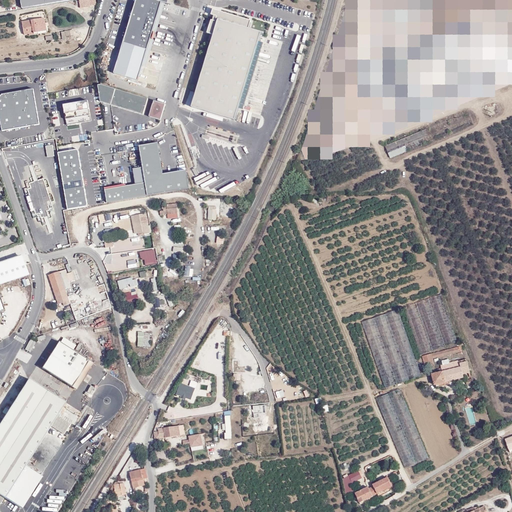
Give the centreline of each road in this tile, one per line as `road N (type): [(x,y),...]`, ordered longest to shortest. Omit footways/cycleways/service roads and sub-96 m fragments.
road 1 (residential): [(32,253),(91,253),(101,263),(131,377),(157,404),(147,447),(151,511)]
road 2 (unknown): [(157,404),(212,311),(231,327),(250,392)]
road 3 (residential): [(0,68),(79,58),(91,48),(108,0)]
